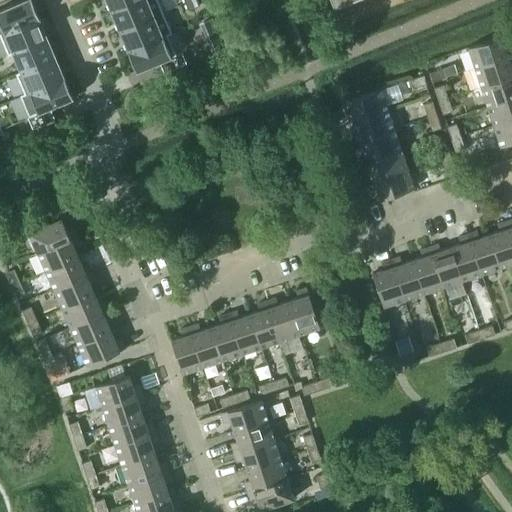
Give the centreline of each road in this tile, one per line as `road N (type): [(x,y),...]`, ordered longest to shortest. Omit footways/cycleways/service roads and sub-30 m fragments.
road 1 (residential): [(511,195),(503,176),(414,204),(420,225),(362,242),(337,232),(257,259),(226,292),(148,319)]
road 2 (residential): [(217,511),(148,319)]
road 3 (residential): [(148,319),(123,255),(136,250),(98,155)]
road 4 (residential): [(98,155),(109,135),(53,0)]
